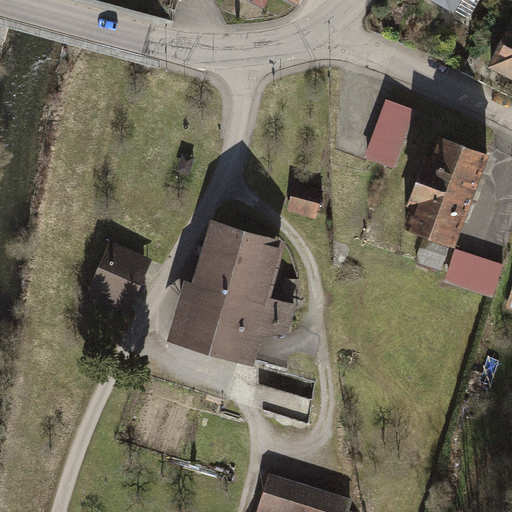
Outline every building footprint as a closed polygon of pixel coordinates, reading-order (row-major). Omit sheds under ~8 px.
[(434,0),(457,13),(464,0),(434,0)] [(511,26),(492,67),(511,77),(511,26)] [(415,113),(388,103),(369,158),(396,167),(415,113)] [(491,154),(441,136),(409,227),(459,244),(491,154)] [(323,191),(294,184),(288,209),(317,216),(323,191)] [(288,241),(213,221),(179,342),(254,363),(288,241)] [(130,311),(153,256),(108,238),(85,293),(130,311)] [(449,248),(423,240),(415,264),(441,272),(449,248)] [(501,267),(458,252),(448,280),(491,295),(501,267)] [(345,511),(350,496),(268,472),(255,511),(345,511)]
